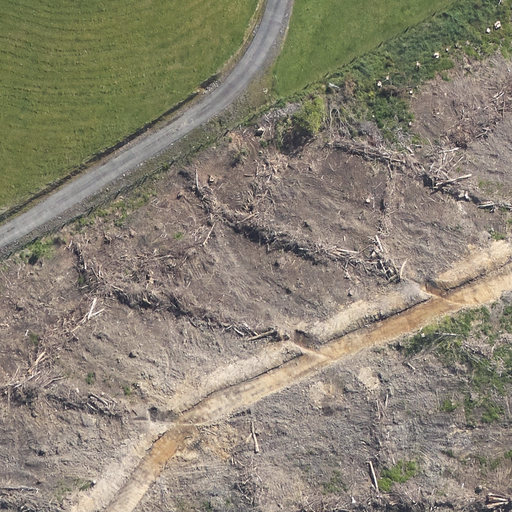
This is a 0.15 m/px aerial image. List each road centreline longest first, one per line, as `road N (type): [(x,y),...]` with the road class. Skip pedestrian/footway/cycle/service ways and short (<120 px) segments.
road 1 (track): [(511,281),(213,404),(169,436),(117,511)]
road 2 (track): [(0,235),(220,98),(266,35),(278,0)]
